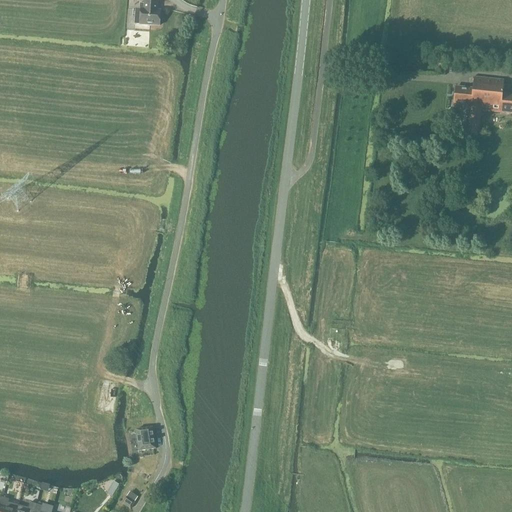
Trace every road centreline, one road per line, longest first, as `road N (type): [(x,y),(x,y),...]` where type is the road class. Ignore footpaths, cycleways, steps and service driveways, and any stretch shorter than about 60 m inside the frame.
road 1 (residential): [(137,511),(168,450),(152,388),(153,352),(223,0)]
road 2 (unclassified): [(241,511),(305,0)]
road 3 (track): [(511,379),(345,360),(301,333),(273,264)]
road 4 (track): [(116,238),(118,285),(104,373),(152,388)]
